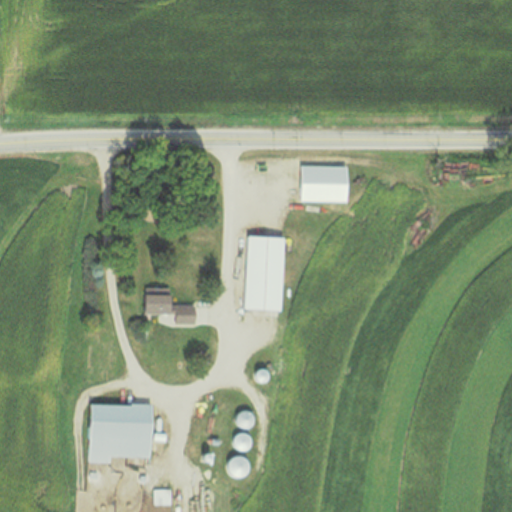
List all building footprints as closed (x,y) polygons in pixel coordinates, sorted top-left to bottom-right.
[(293,201),(340,201),(340,165),(293,165),(293,201)] [(279,236),(241,235),(238,308),(277,309),(279,236)] [(191,304),(164,304),(165,288),(137,287),(136,312),(166,313),(166,322),(190,323),(191,304)] [(107,458),(147,458),(147,403),(81,402),(80,462),(107,462),(107,458)] [(231,447),(241,448),(243,434),(233,432),(231,447)] [(221,472),(237,476),(241,458),(224,454),(221,472)]
